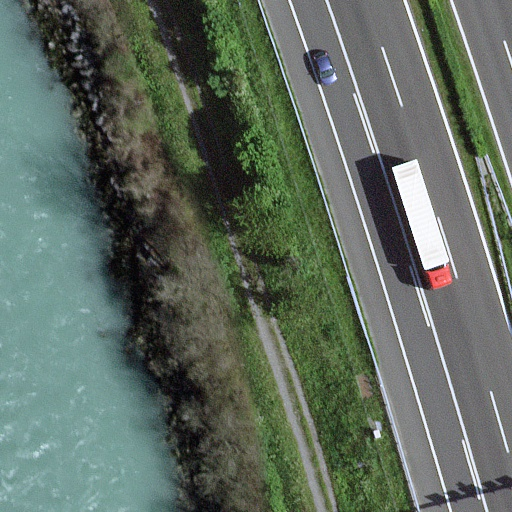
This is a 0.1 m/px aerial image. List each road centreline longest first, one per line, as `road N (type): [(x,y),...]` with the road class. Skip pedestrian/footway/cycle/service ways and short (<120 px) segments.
road 1 (track): [(158,0),(299,415),(324,511)]
road 2 (motorway): [(365,0),(511,466)]
